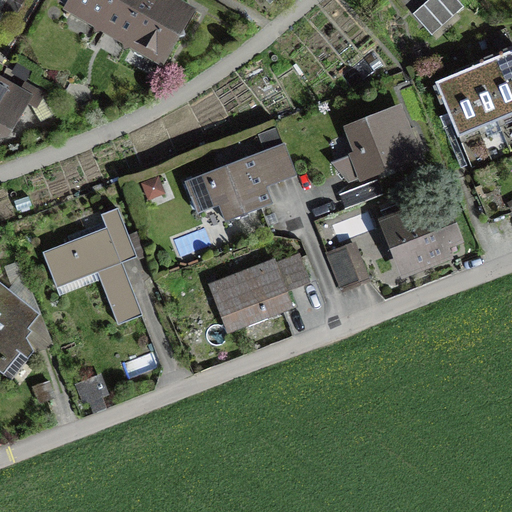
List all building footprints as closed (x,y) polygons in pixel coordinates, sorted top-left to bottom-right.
[(69,0),(68,4),(100,22),(112,0),(69,0)] [(151,0),(112,0),(100,22),(129,39),(151,0)] [(191,13),(167,0),(151,0),(129,39),(164,59),(191,13)] [(466,11),(456,0),(429,0),(412,15),(435,40),(466,11)] [(511,50),(494,59),(511,102),(511,50)] [(475,67),(497,121),(511,115),(511,102),(494,59),(475,67)] [(456,74),(479,129),(497,121),(475,67),(456,74)] [(479,129),(456,74),(436,83),(458,137),(479,129)] [(17,93),(0,82),(0,142),(3,142),(23,108),(28,100),(17,93)] [(42,98),(23,85),(17,93),(28,100),(23,108),(32,113),(42,98)] [(350,157),(343,160),(326,168),(343,187),(352,184),(354,188),(419,163),(398,107),(339,130),(350,157)] [(280,149),(250,160),(261,191),(292,180),(280,149)] [(267,209),(261,191),(250,160),(178,186),(189,218),(211,210),(217,227),(267,209)] [(439,202),(382,222),(402,276),(458,256),(439,202)] [(129,237),(117,209),(101,215),(107,228),(43,253),(55,281),(95,266),(118,324),(142,315),(114,243),(129,237)] [(365,283),(351,246),(321,257),(335,294),(365,283)] [(282,296),(306,287),(294,257),(270,266),(269,263),(203,289),(222,339),(288,314),(282,296)] [(40,314),(0,282),(0,363),(13,347),(17,350),(26,338),(25,336),(29,331),(27,329),(40,314)] [(103,401),(96,380),(69,389),(77,410),(103,401)] [(51,404),(44,387),(27,393),(33,411),(51,404)]
